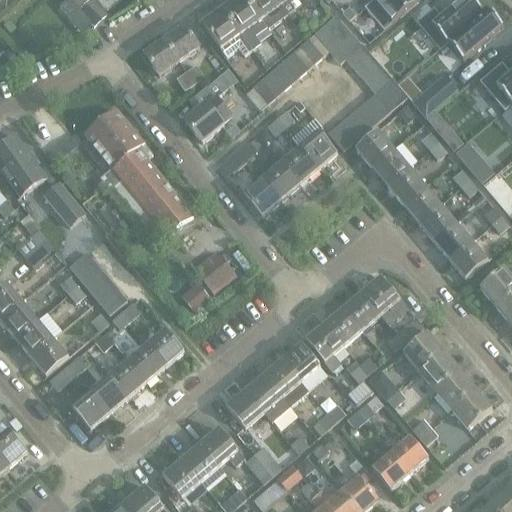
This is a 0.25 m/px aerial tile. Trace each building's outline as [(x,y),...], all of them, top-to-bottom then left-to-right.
[(68,0),(59,8),(69,19),(77,12),(93,29),(104,19),(89,2),(87,0),(68,0)] [(263,46),(257,38),(267,31),(268,33),(269,33),(245,0),(239,0),(223,12),(253,53),(263,46)] [(245,0),(269,33),(280,25),(288,19),(280,8),(282,7),(276,0),(245,0)] [(377,0),(372,5),(365,11),(384,34),(422,2),(420,0),(377,0)] [(434,11),(416,26),(439,53),(488,12),(487,11),(483,15),(470,0),(465,0),(442,20),(434,11)] [(349,11),(343,17),(349,25),(356,19),(349,11)] [(203,27),(227,60),(239,51),(245,59),(253,53),(223,12),(203,27)] [(488,12),(439,53),(440,54),(448,47),(463,64),(472,57),(503,30),(488,12)] [(335,20),(248,96),(262,114),(329,55),(332,58),(340,68),(342,66),(346,63),(376,97),(330,137),(344,154),(408,101),(362,49),(335,20)] [(165,43),(180,66),(201,52),(185,29),(165,43)] [(180,66),(165,43),(144,57),(160,79),(180,66)] [(26,44),(20,49),(28,58),(37,50),(32,45),(26,44)] [(0,57),(0,67),(2,70),(9,72),(14,68),(16,61),(12,56),(5,54),(0,57)] [(502,66),(480,85),(504,114),(511,107),(511,75),(511,76),(502,66)] [(185,94),(205,81),(197,69),(178,82),(185,94)] [(446,78),(412,106),(426,123),(460,94),(446,78)] [(203,146),(226,128),(224,125),(231,120),(216,102),(228,93),(219,82),(191,104),(199,114),(186,124),(203,146)] [(414,136),(422,127),(415,119),(416,119),(407,108),(397,117),(405,127),(406,126),(414,136)] [(117,114),(86,139),(121,182),(146,162),(152,157),(117,114)] [(277,122),(285,131),(293,124),(285,115),(277,122)] [(285,131),(277,122),(267,131),(275,140),(285,131)] [(372,172),(395,153),(379,133),(356,152),(372,172)] [(301,151),(321,174),(339,159),(320,135),(301,151)] [(454,135),(444,143),(454,154),(463,146),(454,135)] [(430,155),(440,147),(430,136),(420,144),(430,155)] [(0,151),(0,172),(20,201),(47,183),(17,140),(0,151)] [(54,168),(73,153),(65,145),(47,160),(54,168)] [(241,154),(248,163),(258,155),(251,146),(241,154)] [(440,147),(430,155),(437,164),(447,156),(440,147)] [(467,147),(456,157),(468,171),(479,161),(467,147)] [(321,174),(301,151),(282,167),(302,190),(321,174)] [(395,153),(372,172),(388,191),(411,171),(395,153)] [(248,163),(241,154),(222,170),(229,178),(248,163)] [(121,183),(113,189),(139,221),(147,214),(168,240),(193,220),(146,162),(121,182),(121,183)] [(264,182),(283,205),(302,190),(282,167),(264,182)] [(411,171),(388,191),(404,209),(426,190),(411,171)] [(461,192),(471,184),(462,173),(452,182),(461,192)] [(283,205),(264,182),(245,198),(264,221),(283,205)] [(471,184),(461,192),(468,201),(478,193),(471,184)] [(61,186),(46,199),(71,229),(87,216),(61,186)] [(426,190),(404,209),(419,227),(442,208),(426,190)] [(6,205),(0,209),(0,216),(4,220),(13,213),(6,205)] [(442,208),(419,227),(435,246),(458,226),(442,208)] [(492,229),(495,226),(502,221),(493,210),(483,219),(492,229)] [(24,232),(32,243),(33,241),(40,236),(27,219),(20,225),(25,231),(24,232)] [(495,226),(492,229),(499,238),(509,230),(502,221),(495,226)] [(458,226),(435,246),(450,264),(473,245),(458,226)] [(26,261),(48,243),(41,235),(40,236),(33,241),(32,243),(19,253),(26,261)] [(48,243),(26,261),(34,271),(56,253),(48,243)] [(473,245),(450,264),(466,283),(489,263),(473,245)] [(194,272),(214,298),(237,279),(217,254),(194,272)] [(70,270),(111,319),(128,305),(88,257),(86,258),(79,264),(70,270)] [(497,310),(511,297),(511,278),(505,270),(481,291),(497,310)] [(59,289),(69,300),(79,291),(69,280),(59,289)] [(361,296),(381,320),(382,319),(390,329),(409,314),(381,280),(361,296)] [(0,323),(1,325),(24,306),(8,286),(0,292),(0,323)] [(195,289),(183,299),(195,315),(208,305),(195,289)] [(76,308),(86,300),(79,291),(69,300),(76,308)] [(343,312),(363,335),(366,339),(373,333),(370,329),(381,320),(361,296),(343,312)] [(511,297),(497,310),(511,327),(511,297)] [(24,306),(1,325),(16,343),(39,324),(24,306)] [(124,317),(132,326),(142,319),(134,309),(124,317)] [(344,351),(363,335),(343,312),(324,328),(344,351)] [(100,317),(90,325),(99,336),(109,328),(100,317)] [(132,326),(124,317),(115,325),(123,334),(132,326)] [(397,338),(405,348),(424,332),(416,323),(397,338)] [(32,362),(55,343),(39,324),(16,343),(32,362)] [(334,360),(344,351),(324,328),(306,343),(334,375),(341,369),(334,360)] [(147,349),(166,372),(185,356),(166,333),(147,349)] [(420,376),(444,355),(428,336),(403,356),(420,376)] [(95,346),(103,357),(114,347),(106,337),(95,346)] [(405,348),(397,338),(388,346),(396,355),(405,348)] [(55,343),(32,362),(47,380),(70,361),(55,343)] [(283,363),(303,385),(322,369),(303,346),(283,363)] [(129,365),(147,387),(166,372),(147,349),(129,365)] [(444,355),(420,376),(436,394),(460,374),(444,355)] [(70,369),(77,378),(87,370),(80,361),(70,369)] [(359,369),(368,379),(377,371),(369,361),(359,369)] [(265,378),(284,401),(292,410),(310,395),(303,385),(283,363),(265,378)] [(110,380),(129,402),(147,387),(129,365),(110,380)] [(77,378),(70,369),(51,385),(58,394),(77,378)] [(358,387),(362,383),(368,379),(359,369),(349,378),(358,387)] [(460,374),(436,394),(452,413),(476,393),(460,374)] [(320,388),(334,404),(346,393),(333,377),(320,388)] [(246,394),(266,417),(284,401),(265,378),(246,394)] [(92,395),(110,418),(129,402),(110,380),(92,395)] [(349,396),(359,407),(375,394),(365,383),(349,396)] [(386,404),(399,394),(392,386),(380,397),(386,404)] [(476,393),(452,413),(469,433),(493,412),(476,393)] [(266,417),(246,394),(227,410),(247,433),(266,417)] [(399,394),(386,404),(393,412),(406,402),(399,394)] [(110,418),(92,395),(73,411),(91,433),(110,418)] [(356,415),(365,426),(375,417),(366,407),(356,415)] [(328,416),(337,426),(345,419),(337,409),(328,416)] [(365,426),(356,415),(347,424),(355,434),(365,426)] [(337,426),(328,416),(317,425),(326,435),(337,426)] [(419,442),(431,432),(424,423),(412,433),(419,442)] [(201,447),(220,471),(229,463),(236,471),(245,463),(239,455),(220,432),(201,447)] [(431,432),(419,442),(426,450),(438,440),(431,432)] [(0,441),(0,460),(9,472),(28,456),(9,434),(0,441)] [(291,447),(300,457),(309,450),(300,440),(291,447)] [(391,457),(409,478),(428,463),(410,442),(391,457)] [(182,463),(202,486),(220,471),(201,447),(182,463)] [(319,449),(311,455),(320,465),(330,457),(321,447),(319,449)] [(255,458),(273,480),(282,473),(263,450),(255,458)] [(409,478),(391,457),(373,473),(391,494),(409,478)] [(273,480),(255,458),(244,466),(263,489),(273,480)] [(0,479),(9,472),(0,460),(0,479)] [(306,461),(296,469),(305,479),(311,473),(312,467),(306,461)] [(202,486),(182,463),(164,479),(183,502),(202,486)] [(342,493),(358,511),(367,511),(378,503),(363,486),(371,480),(362,469),(355,475),(358,479),(342,493)] [(286,477),(285,478),(294,488),(303,481),(294,470),(286,477)] [(259,511),(265,511),(274,505),(287,494),(279,483),(273,489),(254,505),(259,511)] [(331,511),(318,496),(316,497),(307,487),(300,493),(309,504),(308,505),(314,511),(331,511)] [(126,505),(131,511),(164,511),(165,511),(146,489),(126,505)] [(318,496),(331,511),(358,511),(342,493),(334,500),(325,490),(318,496)] [(490,508),(493,511),(511,511),(511,495),(508,491),(490,508)] [(247,502),(239,493),(228,502),(236,511),(247,502)]
